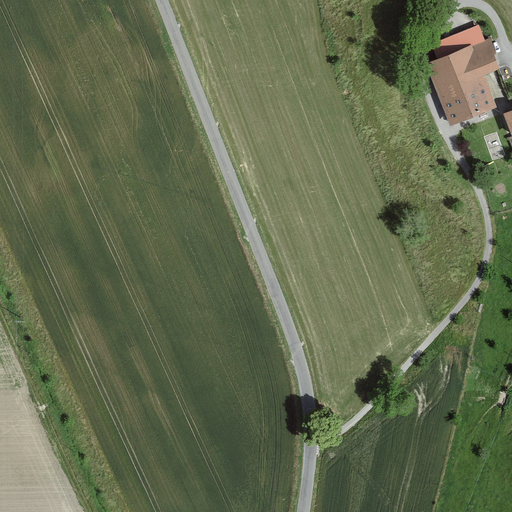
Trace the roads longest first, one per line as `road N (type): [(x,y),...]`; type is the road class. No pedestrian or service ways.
road 1 (track): [(511,51),(480,1),(453,3),(433,17),(428,79),(486,204),(487,258),(467,296),(353,421),(311,441)]
road 2 (tertiary): [(302,511),(311,441),(302,374),(160,0)]
